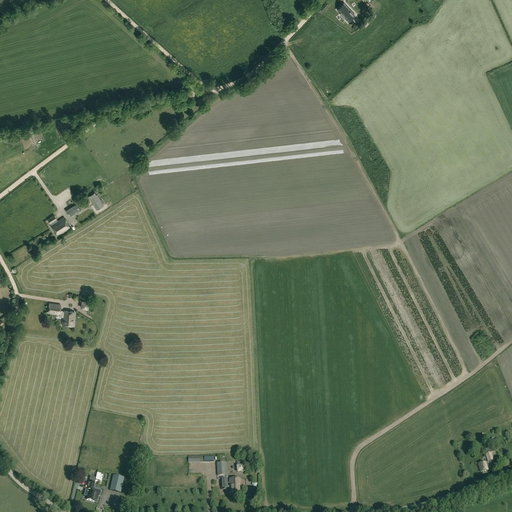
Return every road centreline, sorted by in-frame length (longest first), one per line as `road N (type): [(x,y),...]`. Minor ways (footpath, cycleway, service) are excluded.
road 1 (track): [(0,196),(108,115),(246,77),(323,0)]
road 2 (track): [(356,511),(354,466),(363,446),(511,341)]
road 3 (unclassified): [(379,511),(511,471)]
road 4 (track): [(107,0),(207,91)]
